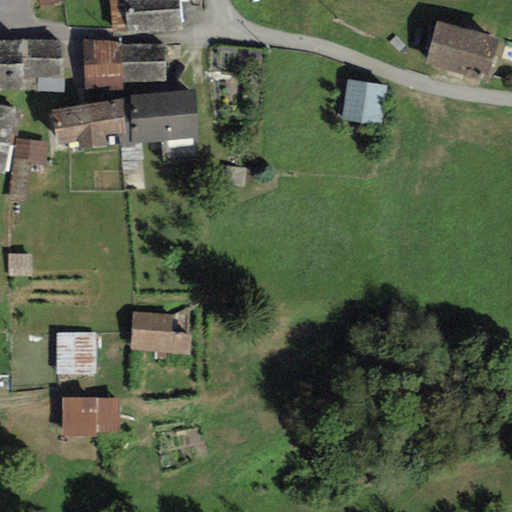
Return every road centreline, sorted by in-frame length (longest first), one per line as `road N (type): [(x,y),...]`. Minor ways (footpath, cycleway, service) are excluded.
road 1 (residential): [(511,102),(224,27)]
road 2 (residential): [(224,27),(125,39),(0,30)]
